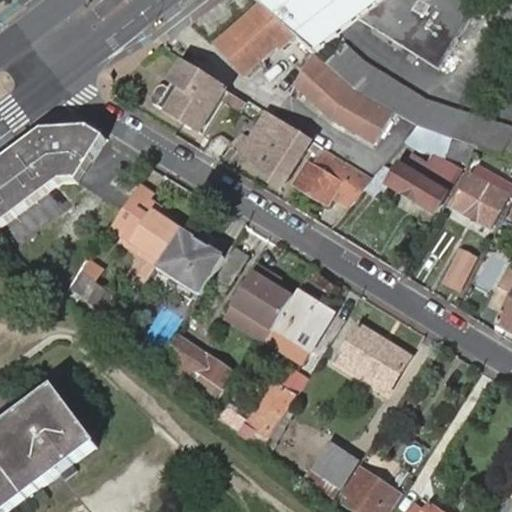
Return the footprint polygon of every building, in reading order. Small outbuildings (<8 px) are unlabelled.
[(316,52),(379,0),(253,0),(266,9),(316,52)] [(423,131),(482,150),(511,160),(511,0),(497,0),(491,10),(511,22),(511,128),(428,102),(375,67),(348,44),(330,65),(351,83),(400,116),(417,128),(423,131)] [(457,40),(384,2),(370,28),(444,67),(457,40)] [(316,52),(266,9),(222,46),(246,76),(278,47),(297,68),(316,52)] [(330,65),(322,58),(302,89),(340,123),(382,149),(400,132),(400,116),(351,83),(330,65)] [(156,105),(205,136),(226,104),(245,115),(251,106),(188,68),(173,90),(167,87),(162,88),(155,98),(156,105)] [(256,143),(247,158),(266,170),(268,177),(266,180),(285,192),(316,143),(274,116),(256,143)] [(429,147),(474,163),(482,150),(423,131),(411,142),(426,152),(429,147)] [(0,234),(64,185),(78,184),(80,186),(108,141),(92,132),(45,134),(0,168),(0,234)] [(246,136),(234,150),(247,158),(256,143),(246,136)] [(313,165),(299,188),(331,208),(334,202),(341,191),(356,201),(374,179),(339,157),(335,163),(328,175),(313,165)] [(440,213),(459,182),(436,167),(428,181),(405,168),(394,184),(440,213)] [(481,167),(478,171),(500,182),(502,179),(481,167)] [(511,188),(500,182),(478,171),(476,171),(473,177),(470,176),(454,209),(492,230),(511,194),(511,188)] [(184,234),(169,224),(159,216),(163,210),(150,201),(153,196),(141,188),(115,228),(126,235),(124,240),(156,260),(143,280),(151,285),(153,281),(162,268),(184,234)] [(334,202),(348,211),(356,201),(341,191),(334,202)] [(169,224),(174,217),(163,210),(159,216),(169,224)] [(126,235),(115,228),(113,233),(124,240),(126,235)] [(201,244),(184,234),(162,268),(206,297),(225,268),(209,258),(213,252),(210,249),(201,244)] [(204,238),(201,244),(210,249),(213,244),(204,238)] [(225,268),(229,261),(213,252),(209,258),(225,268)] [(240,252),(217,287),(228,295),(251,259),(240,252)] [(459,292),(478,258),(467,253),(449,285),(459,292)] [(91,267),(74,294),(107,316),(115,301),(97,289),(104,276),(91,267)] [(206,297),(162,268),(153,281),(199,310),(206,297)] [(276,338),(297,302),(281,293),(271,287),(276,280),(261,271),(234,313),(276,338)] [(511,279),(496,309),(509,316),(511,310),(511,279)] [(286,286),(276,280),(271,287),(281,293),(286,286)] [(322,306),(302,293),(298,299),(318,313),(322,306)] [(318,313),(298,299),(297,302),(276,338),(273,343),(297,358),(305,346),(317,353),(338,316),(322,306),(318,313)] [(511,310),(509,316),(503,328),(511,332),(511,310)] [(228,323),(270,349),(273,343),(276,338),(234,313),(228,323)] [(387,369),(402,379),(413,361),(362,329),(339,364),(376,386),(387,369)] [(238,378),(181,339),(164,364),(193,384),(199,374),(218,388),(215,393),(224,398),(238,378)] [(305,346),(297,358),(309,365),(317,353),(305,346)] [(391,396),(402,379),(387,369),(376,386),(391,396)] [(312,381),(301,375),(291,391),(303,397),(312,381)] [(272,417),(289,389),(280,384),(263,411),(272,417)] [(303,397),(291,391),(289,389),(272,417),(263,411),(250,433),(271,450),(303,397)] [(0,446),(65,399),(60,392),(34,412),(20,392),(8,401),(22,421),(0,436),(0,446)] [(65,399),(0,446),(0,511),(10,511),(59,476),(64,483),(77,474),(72,468),(100,447),(65,399)] [(256,423),(231,404),(224,413),(250,433),(256,423)] [(317,472),(345,491),(362,465),(333,447),(317,472)] [(395,511),(404,498),(362,470),(345,496),(354,502),(349,510),(353,511),(395,511)]
